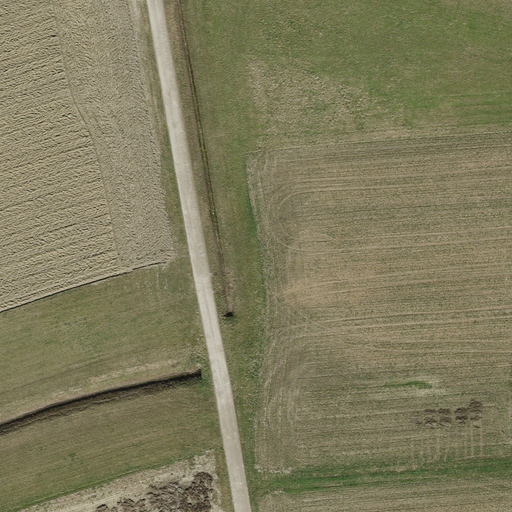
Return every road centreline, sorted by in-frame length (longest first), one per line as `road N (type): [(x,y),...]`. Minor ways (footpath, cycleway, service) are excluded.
road 1 (track): [(241,511),(156,0)]
road 2 (track): [(237,485),(511,470)]
